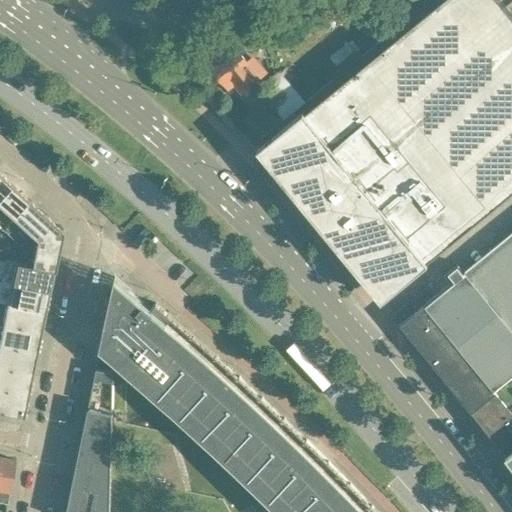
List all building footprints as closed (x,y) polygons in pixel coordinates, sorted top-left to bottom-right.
[(263,142),(257,147),(382,298),(384,296),(428,260),(427,259),(511,189),(511,14),(500,0),(439,0),(305,111),(303,109),(263,142)] [(235,83),(242,91),(266,71),(256,60),(250,65),(237,49),(213,68),(229,87),(235,83)] [(276,105),(287,118),(310,98),(289,73),(275,85),(285,97),(276,105)] [(0,173),(0,198),(12,185),(0,173)] [(12,185),(0,198),(0,227),(1,229),(28,199),(12,185)] [(28,199),(1,229),(18,244),(35,238),(62,230),(28,199)] [(62,230),(35,238),(30,263),(15,260),(14,261),(53,269),(62,230)] [(393,314),(471,409),(511,375),(511,232),(464,271),(463,272),(456,264),(448,271),(448,272),(444,276),(450,283),(415,311),(408,302),(393,314)] [(1,280),(49,290),(53,269),(14,261),(5,259),(1,280)] [(263,397),(240,376),(218,356),(195,336),(156,303),(151,308),(115,276),(110,299),(122,301),(119,316),(106,314),(99,346),(127,369),(173,409),(234,465),(282,511),(379,511),(373,505),(351,483),(329,461),(307,440),(285,418),(263,397)] [(0,301),(6,303),(45,311),(49,290),(1,280),(0,282),(0,301)] [(122,301),(110,299),(104,297),(101,313),(106,314),(119,316),(122,301)] [(40,332),(45,311),(6,303),(1,324),(40,332)] [(0,346),(36,354),(40,332),(1,324),(0,324),(0,346)] [(0,368),(32,375),(36,354),(0,346),(0,368)] [(84,427),(112,433),(113,371),(96,367),(84,427)] [(0,368),(0,390),(27,396),(32,375),(0,368)] [(511,375),(471,409),(472,411),(472,410),(506,453),(511,448),(511,375)] [(27,396),(0,390),(0,413),(23,418),(27,396)] [(84,427),(70,495),(110,503),(112,433),(84,427)] [(0,501),(6,503),(14,459),(0,456),(0,501)] [(110,511),(110,503),(70,495),(66,511),(110,511)]
